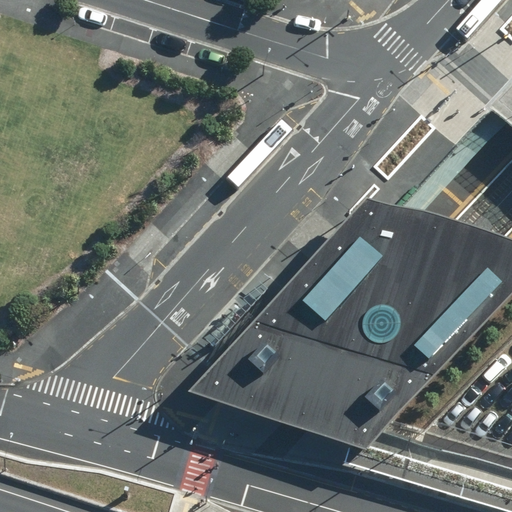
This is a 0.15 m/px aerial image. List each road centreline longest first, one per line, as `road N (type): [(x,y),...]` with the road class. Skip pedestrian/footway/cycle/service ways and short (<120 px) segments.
road 1 (primary): [(505,0),(36,511)]
road 2 (primary): [(0,499),(459,0)]
road 3 (unclassified): [(454,0),(405,47),(354,61),(144,0)]
